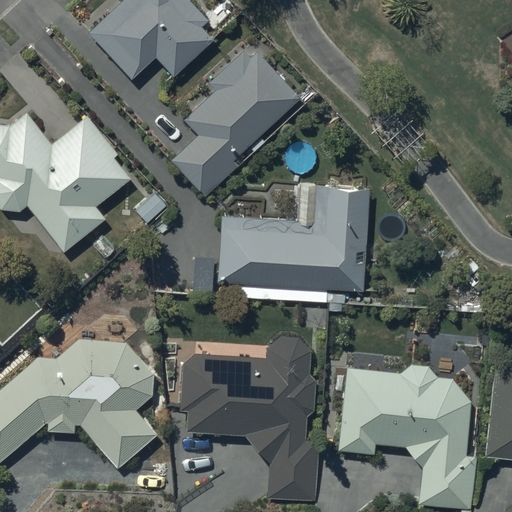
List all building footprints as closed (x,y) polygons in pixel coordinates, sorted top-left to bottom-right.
[(116,0),(87,28),(130,76),(154,54),(171,73),(213,34),(204,24),(209,20),(191,0),(116,0)] [(300,92),(257,49),(251,55),(242,46),(208,78),(213,83),(181,114),(196,130),(168,156),(203,194),(236,163),(231,157),(300,92)] [(0,204),(18,207),(25,201),(63,249),(103,215),(93,203),(128,174),(115,157),(120,153),(104,133),(102,135),(85,113),(49,140),(25,108),(7,122),(0,121),(0,204)] [(297,216),(219,213),(216,279),(236,280),(236,295),(326,300),(327,286),(363,288),(364,258),(354,258),(354,247),(365,247),(368,185),(315,183),(315,180),(299,179),(297,216)] [(155,189),(135,207),(146,220),(166,202),(155,189)] [(213,252),(193,251),(191,290),(211,291),(213,252)] [(195,350),(180,362),(178,407),(187,407),(186,429),(243,432),(266,459),(264,496),(315,501),(318,441),(303,440),(304,414),(312,408),(314,352),(299,333),(280,332),(266,345),(265,353),(195,350)] [(34,354),(0,383),(0,457),(45,419),(45,428),(73,429),(73,421),(78,421),(116,465),(156,430),(135,406),(151,392),(151,369),(126,339),(78,335),(56,355),(47,354),(34,354)] [(511,359),(495,358),(484,453),(511,455),(511,359)] [(397,369),(345,363),(336,446),(373,450),(374,440),(405,443),(420,463),(417,502),(471,507),(475,452),(465,452),(469,397),(453,376),(436,375),(428,363),(408,360),(397,369)]
